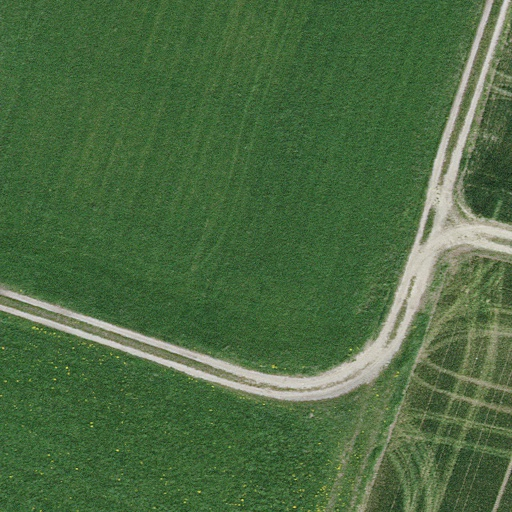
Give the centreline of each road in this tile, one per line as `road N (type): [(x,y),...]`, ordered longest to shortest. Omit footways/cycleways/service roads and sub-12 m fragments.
road 1 (track): [(361,407),(0,298)]
road 2 (track): [(326,511),(431,231)]
road 3 (track): [(500,0),(431,231)]
